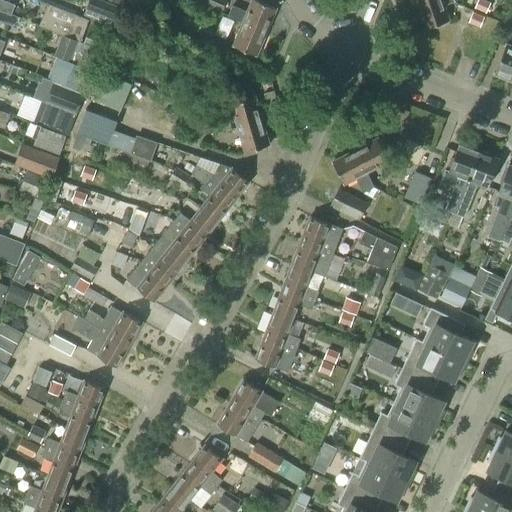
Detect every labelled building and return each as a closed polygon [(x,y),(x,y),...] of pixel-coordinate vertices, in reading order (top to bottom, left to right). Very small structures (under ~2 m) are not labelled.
[(0,0),(0,9),(12,14),(16,5),(2,0),(0,0)] [(101,0),(90,0),(85,13),(113,23),(119,7),(101,0)] [(190,0),(220,14),(226,0),(190,0)] [(227,16),(242,22),(265,32),(275,8),(256,0),(251,0),(246,12),(232,5),(227,16)] [(453,0),(429,0),(417,5),(424,28),(448,20),(443,5),(455,1),(453,0)] [(483,0),(477,0),(474,7),(485,12),(489,2),(483,0)] [(80,41),(89,20),(89,19),(82,17),(47,3),(39,25),(80,41)] [(0,20),(13,26),(17,16),(12,14),(0,9),(0,20)] [(472,12),(468,21),(479,26),(483,17),(472,12)] [(265,32),(242,22),(232,45),(256,55),(265,32)] [(216,41),(201,34),(195,48),(210,55),(216,41)] [(80,42),(71,62),(90,70),(98,49),(80,42)] [(493,73),(511,81),(511,78),(511,45),(506,43),(493,73)] [(92,70),(90,70),(71,62),(63,84),(83,92),(92,70)] [(120,111),(132,84),(104,72),(92,99),(120,111)] [(44,101),(75,113),(83,93),(81,92),(63,84),(53,80),(44,101)] [(230,103),(237,127),(261,118),(254,96),(230,103)] [(75,113),(44,101),(40,100),(32,121),(66,135),(75,113)] [(200,126),(205,115),(187,107),(183,118),(200,126)] [(108,145),(114,129),(117,120),(85,108),(75,133),(108,145)] [(14,115),(5,111),(0,109),(0,125),(9,128),(14,115)] [(211,132),(222,128),(217,113),(206,117),(211,132)] [(261,118),(237,127),(244,151),(269,144),(261,118)] [(25,134),(35,138),(33,145),(59,155),(66,136),(40,125),(30,121),(25,134)] [(136,137),(114,129),(108,145),(130,153),(136,137)] [(377,137),(354,149),(366,171),(388,159),(377,137)] [(21,142),(13,164),(51,178),(59,157),(21,142)] [(466,146),(459,143),(448,171),(445,169),(440,181),(453,186),(444,209),(445,209),(451,212),(455,213),(479,149),(467,144),(466,146)] [(366,171),(354,149),(332,161),(343,183),(355,177),(363,192),(373,187),(366,171)] [(488,185),(498,158),(490,155),(491,154),(479,149),(455,213),(464,217),(478,182),(488,185)] [(209,195),(227,209),(249,181),(232,167),(218,162),(211,171),(197,163),(191,174),(203,181),(199,186),(209,195)] [(507,195),(500,213),(509,216),(511,208),(511,165),(508,163),(497,191),(507,195)] [(84,165),(80,175),(91,179),(95,169),(84,165)] [(175,167),(168,179),(189,191),(196,180),(175,167)] [(118,193),(122,173),(103,169),(99,189),(118,193)] [(19,190),(42,199),(50,179),(27,170),(19,190)] [(415,171),(403,197),(419,204),(430,177),(415,171)] [(359,220),(368,203),(338,188),(330,205),(359,220)] [(86,194),(75,190),(71,200),(83,204),(86,194)] [(111,218),(118,199),(96,191),(89,210),(111,218)] [(209,195),(199,208),(217,221),(227,209),(209,195)] [(35,222),(43,200),(34,197),(26,218),(35,222)] [(174,219),(201,241),(217,221),(199,208),(198,209),(186,199),(178,210),(180,212),(174,219)] [(440,221),(447,224),(451,212),(445,209),(440,221)] [(93,220),(69,211),(63,225),(87,235),(93,220)] [(455,213),(451,212),(447,224),(457,228),(462,216),(455,213)] [(509,216),(500,213),(498,212),(489,235),(499,240),(499,239),(509,216)] [(334,251),(343,228),(309,216),(301,238),(334,251)] [(511,217),(509,216),(499,239),(509,244),(511,236),(511,217)] [(22,237),(28,222),(16,217),(10,232),(22,237)] [(143,224),(132,219),(127,231),(138,235),(143,224)] [(174,219),(159,238),(186,260),(201,241),(174,219)] [(136,236),(127,231),(122,241),(131,246),(136,236)] [(372,248),(376,237),(364,231),(359,243),(372,248)] [(376,237),(372,248),(366,262),(388,270),(397,247),(376,237)] [(159,238),(142,259),(169,281),(186,260),(159,238)] [(333,253),(334,251),(301,238),(291,263),(312,271),(324,276),(325,275),(336,279),(344,257),(333,253)] [(77,256),(93,265),(99,253),(83,244),(77,256)] [(110,263),(122,268),(128,255),(115,250),(110,263)] [(23,260),(33,266),(38,257),(28,251),(23,260)] [(91,279),(98,268),(93,265),(77,256),(70,268),(91,279)] [(142,259),(126,279),(153,301),(169,281),(142,259)] [(437,298),(450,270),(430,260),(416,288),(437,298)] [(511,260),(502,281),(511,285),(511,260)] [(306,286),(312,271),(291,263),(282,287),(315,300),(319,291),(306,286)] [(416,290),(423,274),(401,264),(395,280),(416,290)] [(461,306),(469,289),(476,275),(455,265),(440,296),(461,306)] [(479,267),(476,275),(469,289),(482,296),(492,274),(479,267)] [(378,297),(385,276),(375,272),(374,276),(369,274),(363,291),(378,297)] [(83,293),(89,283),(80,277),(74,288),(83,293)] [(511,285),(502,281),(485,317),(491,320),(496,310),(511,317),(511,285)] [(11,283),(4,298),(23,307),(30,292),(11,283)] [(315,300),(282,287),(273,311),(294,319),(300,304),(312,309),(315,300)] [(395,292),(390,304),(398,308),(403,296),(395,292)] [(355,314),(359,304),(346,299),(342,308),(355,314)] [(129,344),(141,321),(111,304),(104,318),(89,309),(84,318),(129,344)] [(418,340),(465,361),(471,349),(468,348),(472,340),(454,332),(459,321),(433,308),(425,325),(431,328),(425,342),(418,339),(418,340)] [(289,333),(294,319),(273,311),(263,336),(296,349),(300,338),(289,333)] [(353,316),(342,312),(338,321),(349,325),(353,316)] [(86,349),(116,366),(129,344),(84,318),(78,315),(71,327),(92,339),(86,349)] [(1,321),(0,323),(0,340),(14,348),(23,333),(1,321)] [(54,334),(48,345),(70,356),(76,345),(54,334)] [(296,349),(263,336),(255,358),(288,371),(296,349)] [(372,337),(365,351),(372,354),(379,341),(372,337)] [(14,348),(0,340),(0,360),(6,364),(14,348)] [(465,361),(418,340),(404,369),(430,382),(435,372),(453,380),(456,372),(460,374),(465,361)] [(328,350),(325,358),(335,362),(338,353),(328,350)] [(363,364),(370,367),(375,356),(369,353),(363,364)] [(333,365),(322,360),(318,369),(329,374),(333,365)] [(0,384),(10,368),(0,361),(0,384)] [(430,382),(404,369),(396,385),(402,388),(395,401),(437,421),(443,409),(439,408),(443,400),(426,391),(430,382)] [(243,379),(230,401),(260,419),(265,411),(270,414),(278,400),(261,391),(261,390),(243,379)] [(47,392),(57,396),(62,384),(52,380),(47,392)] [(62,398),(95,411),(104,387),(84,380),(79,395),(65,389),(62,398)] [(46,389),(32,381),(26,394),(40,401),(46,389)] [(43,405),(25,395),(20,405),(38,414),(43,405)] [(86,435),(95,411),(62,398),(58,407),(72,412),(66,427),(86,435)] [(247,441),(260,419),(230,401),(217,424),(247,441)] [(314,401),(306,419),(324,427),(332,410),(314,401)] [(374,428),(402,442),(407,432),(424,440),(428,432),(431,433),(437,421),(395,401),(388,415),(382,412),(374,428)] [(40,444),(46,431),(32,425),(26,437),(40,444)] [(45,446),(77,459),(86,435),(66,427),(61,442),(48,437),(45,446)] [(359,458),(408,482),(414,470),(411,468),(415,460),(397,451),(402,442),(374,428),(359,458)] [(492,448),(511,457),(511,432),(505,429),(502,437),(498,436),(492,448)] [(32,457),(38,446),(22,437),(16,449),(32,457)] [(306,472),(283,458),(256,442),(248,456),(275,472),(299,485),(306,472)] [(222,479),(212,470),(221,458),(204,444),(190,462),(218,485),(222,479)] [(68,483),(77,459),(45,446),(41,455),(54,460),(48,475),(68,483)] [(511,457),(492,448),(487,460),(490,461),(486,470),(504,478),(499,488),(511,493),(511,457)] [(3,454),(0,461),(0,467),(12,472),(17,461),(3,454)] [(345,488),(374,502),(378,492),(395,500),(399,492),(403,494),(408,482),(359,458),(345,488)] [(173,484),(190,497),(200,506),(210,494),(218,485),(190,462),(173,484)] [(27,494),(59,506),(68,483),(48,475),(43,489),(30,485),(27,494)] [(182,511),(180,510),(190,497),(173,484),(158,504),(168,511),(182,511)] [(264,493),(254,488),(247,499),(257,505),(264,493)] [(340,511),(370,511),(369,511),(374,502),(345,488),(337,503),(343,506),(340,511)] [(511,511),(511,493),(499,488),(494,497),(477,489),(473,497),(470,496),(464,508),(473,511),(511,511)] [(282,511),(288,499),(273,492),(266,507),(275,511),(282,511)] [(56,511),(59,506),(27,494),(23,503),(36,508),(34,511),(56,511)] [(217,511),(233,511),(238,505),(222,494),(212,508),(217,511)] [(301,511),(305,506),(296,501),(291,511),(301,511)]
